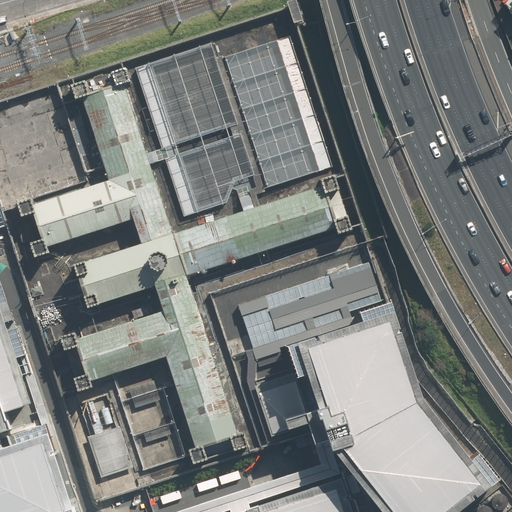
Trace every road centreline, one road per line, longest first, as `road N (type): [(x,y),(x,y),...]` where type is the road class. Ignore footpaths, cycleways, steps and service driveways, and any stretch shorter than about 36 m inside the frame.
road 1 (motorway): [(511,402),(408,230),(332,0)]
road 2 (motorway): [(511,285),(422,109),(385,0)]
road 3 (motorway): [(415,0),(452,103),(511,229)]
